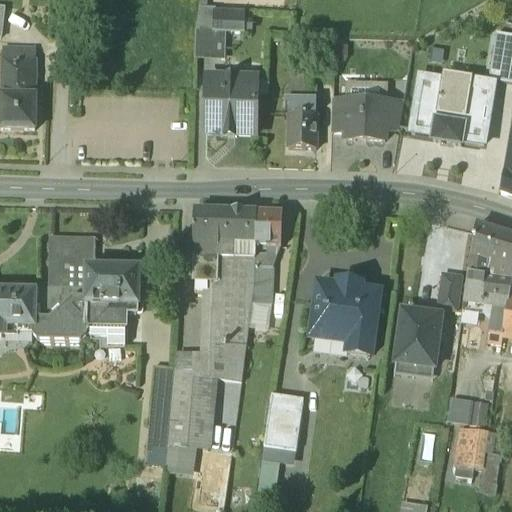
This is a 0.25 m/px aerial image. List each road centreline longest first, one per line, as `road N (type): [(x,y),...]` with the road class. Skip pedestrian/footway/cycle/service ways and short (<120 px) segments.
road 1 (secondary): [(0,179),(377,182),(448,192),(511,215)]
road 2 (track): [(51,179),(72,0)]
